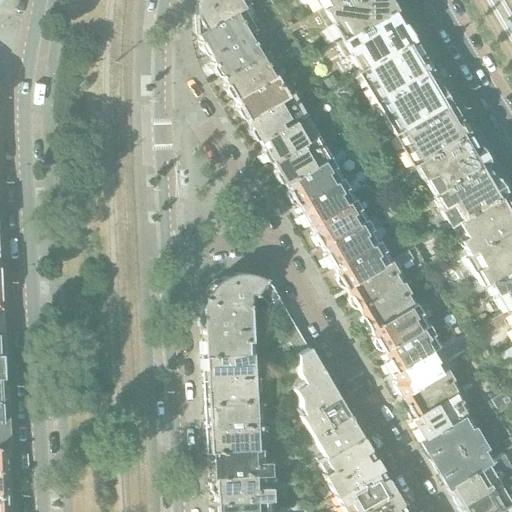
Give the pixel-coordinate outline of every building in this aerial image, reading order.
[(193,34),(244,0),(243,0),(194,0),(192,16),(193,34)] [(206,57),(251,30),(239,9),(247,5),(244,0),(193,34),(193,35),(197,42),(196,46),(202,56),(206,57)] [(343,37),(390,8),(391,4),(388,0),(332,0),(324,5),(324,6),(296,23),(299,28),(302,26),(304,29),(320,30),(329,24),(339,39),(343,37)] [(330,87),(409,41),(408,39),(409,35),(405,27),(400,26),(390,8),(343,37),(339,39),(333,43),(342,58),(347,55),(357,70),(330,87)] [(218,78),(263,50),(251,30),(206,57),(210,64),(209,68),(214,77),(218,78)] [(371,104),(426,72),(426,70),(427,66),(423,59),(418,57),(409,41),(330,87),(336,99),(354,88),(351,82),(356,80),(371,104)] [(231,100),(277,74),(263,50),(218,78),(222,85),(221,89),(227,99),(231,100)] [(374,109),(390,136),(428,113),(445,103),(444,101),(445,96),(441,89),(437,88),(426,72),(371,104),(368,105),(371,111),(374,109)] [(239,120),(244,121),(289,94),(277,74),(231,100),(235,106),(234,110),(239,120)] [(252,141),(256,142),(302,116),(289,94),(244,121),(247,128),(246,132),(252,141)] [(396,143),(409,164),(462,132),(463,128),(459,121),(454,119),(445,103),(428,113),(390,136),(376,144),(372,145),(371,145),(375,152),(379,149),(394,140),(396,143)] [(269,164),(314,137),(302,116),(256,142),(260,149),(259,153),(265,163),(269,164)] [(429,194),(481,165),(483,160),(476,149),(471,148),(462,132),(409,164),(394,173),(397,179),(414,169),(429,194)] [(277,184),(281,185),(327,159),(314,137),(269,164),(273,171),(271,175),(277,184)] [(294,206),(339,180),(327,159),(281,185),(285,192),(284,196),(289,205),(294,206)] [(447,225),(499,196),(501,191),(494,180),(489,179),(481,165),(429,194),(412,204),(415,210),(432,200),(447,225)] [(302,226),(306,227),(351,200),(339,180),(294,206),(297,213),(296,217),(302,226)] [(451,264),(465,255),(511,226),(511,217),(509,212),(510,207),(504,196),(499,196),(447,225),(462,250),(447,258),(451,264)] [(318,248),(363,220),(351,200),(306,227),(310,233),(309,238),(314,247),(318,248)] [(330,269),(376,242),(363,220),(318,248),(322,254),(321,258),(326,268),(330,269)] [(469,292),(511,267),(511,226),(465,255),(479,279),(471,284),(473,288),(469,291),(469,292)] [(339,289),(343,290),(388,262),(376,242),(330,269),(334,275),(333,279),(339,289)] [(413,259),(408,251),(396,258),(401,266),(413,259)] [(355,311),(400,283),(388,262),(343,290),(346,296),(345,300),(351,310),(355,311)] [(503,312),(511,306),(511,267),(469,292),(472,297),(489,287),(494,296),(492,301),(497,311),(503,312)] [(254,297),(264,306),(277,299),(272,292),(267,285),(261,280),(253,276),(246,274),(238,273),(232,274),(225,276),(217,279),(211,284),(206,290),(202,297),(201,300),(221,310),(247,308),(246,298),(254,297)] [(367,332),(413,305),(400,283),(355,311),(359,317),(358,321),(363,330),(367,332)] [(283,311),(277,299),(264,306),(265,306),(271,318),(283,311)] [(248,333),(247,308),(221,310),(201,300),(199,305),(198,313),(199,331),(229,329),(229,334),(248,333)] [(379,352),(425,325),(413,305),(367,332),(371,338),(370,342),(375,351),(379,352)] [(511,306),(503,312),(504,312),(478,327),(483,337),(504,325),(502,321),(507,318),(511,324),(509,330),(511,335),(511,306)] [(290,323),(283,311),(271,318),(279,330),(290,323)] [(298,335),(290,323),(279,330),(286,342),(298,335)] [(382,363),(388,374),(437,346),(425,325),(379,352),(383,359),(382,363)] [(249,354),(248,333),(229,334),(229,329),(199,331),(200,356),(249,354)] [(305,348),(298,335),(286,342),(293,355),(305,348)] [(391,386),(398,398),(449,369),(438,351),(455,341),(452,337),(437,346),(388,374),(392,382),(391,386)] [(511,345),(506,349),(493,357),(499,366),(511,358),(511,345)] [(334,397),(305,348),(293,355),(294,356),(295,364),(291,367),(302,384),(292,391),(297,399),(297,408),(301,415),(334,397)] [(200,356),(201,380),(257,377),(256,366),(250,366),(249,354),(200,356)] [(455,363),(448,367),(449,369),(450,371),(458,367),(455,363)] [(400,409),(408,421),(455,394),(459,392),(446,371),(398,398),(402,404),(400,409)] [(203,405),(252,402),(251,392),(258,392),(257,382),(266,381),(266,377),(257,377),(201,380),(203,405)] [(463,392),(473,387),(470,383),(461,388),(463,392)] [(511,387),(488,401),(497,414),(511,404),(511,387)] [(410,431),(417,443),(464,415),(467,414),(455,394),(408,421),(411,427),(410,431)] [(310,438),(346,417),(334,397),(301,415),(298,417),(310,438)] [(483,416),(494,410),(488,401),(478,407),(483,416)] [(204,429),(259,426),(259,413),(252,414),(252,402),(203,405),(204,429)] [(430,465),(477,438),(464,415),(417,443),(430,465)] [(344,445),(358,437),(346,417),(310,438),(322,458),(344,445)] [(204,429),(205,454),(254,451),(253,440),(260,439),(259,426),(204,429)] [(288,430),(278,430),(278,433),(279,448),(289,448),(288,430)] [(511,448),(511,447),(511,440),(510,436),(500,442),(506,451),(511,448)] [(370,459),(358,437),(344,445),(322,458),(318,460),(324,472),(321,474),(335,499),(343,494),(355,487),(346,473),(370,459)] [(430,465),(443,488),(490,460),(477,438),(430,465)] [(210,480),(260,477),(260,476),(267,476),(266,463),(259,463),(259,451),(254,451),(205,454),(205,466),(209,469),(210,480)] [(455,507),(511,474),(511,472),(501,454),(490,460),(443,488),(455,507)] [(342,511),(355,511),(390,492),(382,478),(370,459),(346,473),(355,487),(343,494),(335,499),(342,511)] [(0,495),(9,496),(8,482),(4,479),(4,473),(6,473),(6,472),(6,471),(0,471),(0,495)] [(457,511),(490,511),(511,500),(511,474),(455,507),(457,511)] [(211,495),(211,505),(261,503),(261,502),(268,502),(267,488),(261,488),(260,477),(210,480),(206,483),(207,491),(211,495)] [(401,511),(391,494),(390,492),(355,511),(401,511)] [(8,511),(10,510),(9,496),(0,495),(0,511),(8,511)] [(511,511),(511,500),(490,511),(511,511)] [(309,511),(313,511),(326,505),(324,501),(308,510),(309,511)] [(261,511),(261,503),(211,505),(208,509),(207,511),(261,511)]
